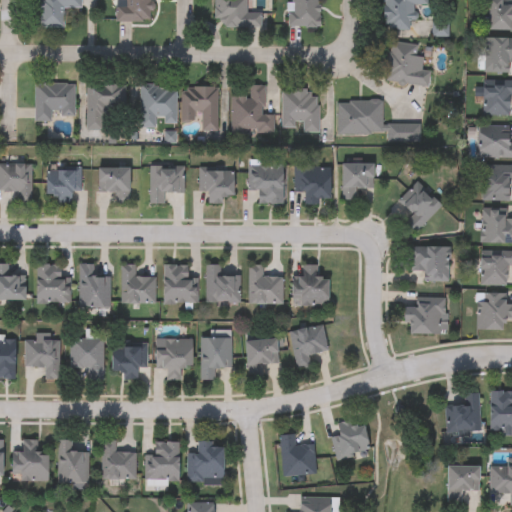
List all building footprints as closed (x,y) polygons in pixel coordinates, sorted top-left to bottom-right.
[(63,29),(38,29),(38,0),(81,0),(81,9),(63,9),(63,29)] [(116,22),(116,0),(152,0),(152,23),(116,22)] [(260,28),(214,27),(214,0),(246,0),(246,13),(260,13),(260,28)] [(289,27),(289,0),(319,0),(319,27),(289,27)] [(427,0),(427,6),(416,6),(416,21),(410,21),(410,31),(383,30),(383,0),(427,0)] [(511,31),(489,31),(489,0),(511,0),(511,31)] [(510,73),(485,73),(485,39),(511,39),(511,67),(510,67),(510,73)] [(390,42),(419,46),(418,56),(423,57),(422,71),(430,72),(428,88),(385,82),(390,42)] [(510,116),(483,116),(483,81),(511,81),(511,96),(510,96),(510,116)] [(34,85),(74,85),(74,117),(52,117),(52,122),(34,122),(34,85)] [(123,107),(105,107),(105,131),(85,131),(85,85),(124,85),(123,107)] [(163,125),(163,119),(156,119),(156,129),(138,128),(139,86),(176,87),(175,125),(163,125)] [(264,87),(264,115),(274,115),(273,135),(230,135),(230,98),(249,98),(249,86),(264,87)] [(217,88),(217,131),(200,132),(200,120),(180,120),(180,88),(217,88)] [(281,91),(318,91),(318,133),(281,133),(281,91)] [(337,102),(383,102),(383,126),(412,126),(412,136),(337,137),(337,102)] [(480,127),(511,127),(511,159),(480,159),(480,127)] [(342,200),(342,164),(373,164),(373,189),(356,189),(356,200),(342,200)] [(0,165),(31,165),(31,203),(17,203),(17,191),(0,191),(0,165)] [(247,191),(248,165),(284,166),(283,204),(258,204),(258,191),(247,191)] [(293,192),(293,166),(331,166),(331,203),(304,203),(304,192),(293,192)] [(182,167),(182,193),(164,193),(164,204),(148,204),(148,167),(182,167)] [(509,202),(483,201),(484,167),(511,167),(511,181),(510,181),(509,202)] [(80,168),(80,192),(71,192),(71,203),(56,204),(56,195),(46,195),(46,168),(80,168)] [(98,169),(129,169),(129,204),(114,204),(114,193),(98,193),(98,169)] [(234,169),(234,196),(222,196),(222,204),(207,204),(207,191),(197,191),(197,169),(234,169)] [(442,206),(415,234),(405,224),(413,215),(399,201),(417,183),(442,206)] [(511,244),(482,244),(482,209),(508,209),(508,219),(511,219),(511,244)] [(411,273),(411,248),(449,248),(449,283),(423,283),(423,273),(411,273)] [(511,266),(507,266),(507,286),(480,286),(480,252),(511,252),(511,266)] [(25,275),(25,300),(0,300),(0,265),(9,265),(9,275),(25,275)] [(70,303),(36,304),(35,266),(61,265),(61,277),(69,277),(70,303)] [(79,308),(79,265),(93,265),(93,277),(109,277),(109,308),(79,308)] [(154,304),(120,304),(120,266),(135,266),(135,278),(154,278),(154,304)] [(197,304),(162,304),(162,266),(189,266),(189,277),(197,277),(197,304)] [(221,266),(221,276),(239,276),(239,303),(205,303),(205,266),(221,266)] [(247,304),(247,266),(263,266),(263,277),(282,277),(282,304),(247,304)] [(292,307),(292,275),(302,275),(302,266),(319,266),(319,277),(329,277),(329,307),(292,307)] [(504,331),(477,331),(477,294),(506,294),(506,304),(511,304),(511,320),(504,320),(504,331)] [(442,299),(442,335),(405,335),(405,299),(442,299)] [(310,368),(296,371),(288,332),(322,326),(327,352),(308,356),(310,368)] [(24,342),(34,342),(34,338),(59,338),(58,381),(44,381),(44,368),(24,368),(24,342)] [(15,380),(0,380),(0,339),(15,340),(15,380)] [(69,369),(69,339),(103,339),(103,381),(87,381),(87,369),(69,369)] [(200,339),(230,339),(230,369),(214,369),(214,381),(200,381),(200,339)] [(261,365),(262,377),(247,378),(245,341),(277,340),(278,364),(261,365)] [(192,369),(180,369),(180,382),(165,382),(165,368),(156,368),(156,341),(192,341),(192,369)] [(146,368),(137,368),(137,381),(122,381),(122,373),(112,373),(112,345),(146,345),(146,368)] [(511,432),(490,432),(490,393),(511,393),(511,432)] [(480,432),(446,433),(445,407),(462,406),(462,395),(479,395),(480,432)] [(365,426),(369,454),(335,459),(332,437),(339,436),(337,424),(353,421),(354,428),(365,426)] [(278,437),(294,435),(295,446),(313,445),(315,476),(282,478),(278,437)] [(12,452),(22,452),(22,441),(39,441),(38,451),(48,451),(48,482),(12,481),(12,452)] [(88,484),(57,484),(57,442),(71,441),(72,453),(87,453),(88,484)] [(101,480),(101,441),(115,441),(115,453),(135,453),(135,480),(101,480)] [(178,443),(178,482),(144,482),(144,455),(154,455),(154,443),(178,443)] [(186,454),(197,454),(197,443),(223,443),(223,485),(186,485),(186,454)] [(447,467),(479,467),(479,491),(463,491),(463,503),(447,503),(447,467)] [(490,495),(490,468),(511,468),(511,507),(509,507),(509,495),(490,495)] [(299,511),(299,499),(330,499),(330,511),(299,511)]
